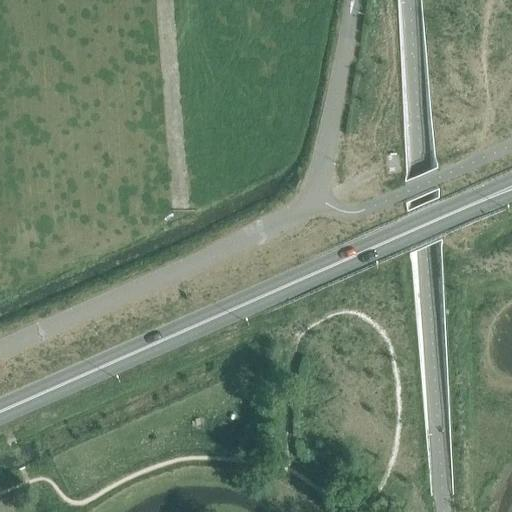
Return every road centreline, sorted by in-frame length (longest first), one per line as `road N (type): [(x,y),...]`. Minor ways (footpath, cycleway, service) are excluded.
road 1 (primary): [(511,191),(0,412)]
road 2 (unclassified): [(181,161),(167,0)]
